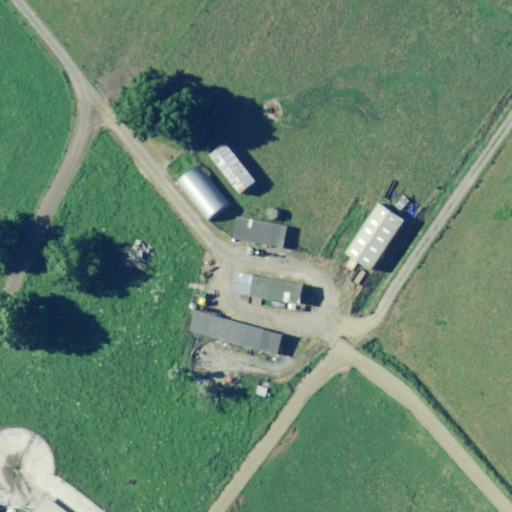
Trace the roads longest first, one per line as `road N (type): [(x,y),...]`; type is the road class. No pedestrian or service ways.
road 1 (track): [(342,348),(327,330),(308,270),(218,247),(12,0)]
road 2 (track): [(342,348),(450,444),(507,511)]
